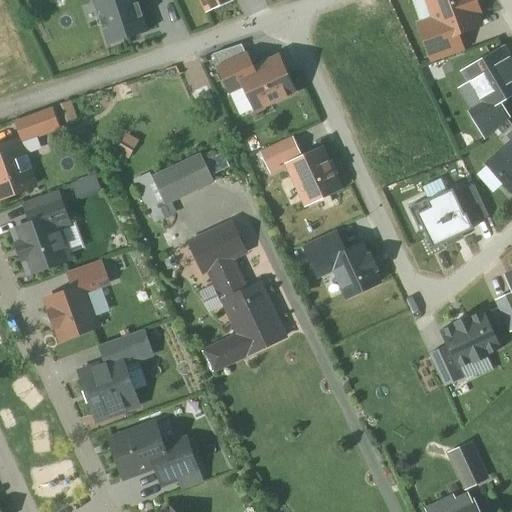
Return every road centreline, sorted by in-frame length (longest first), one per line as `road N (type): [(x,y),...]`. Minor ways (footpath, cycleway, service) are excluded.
road 1 (residential): [(511,234),(453,285),(413,285),(287,14)]
road 2 (residential): [(0,111),(287,14)]
road 3 (residential): [(0,271),(107,502),(92,511)]
